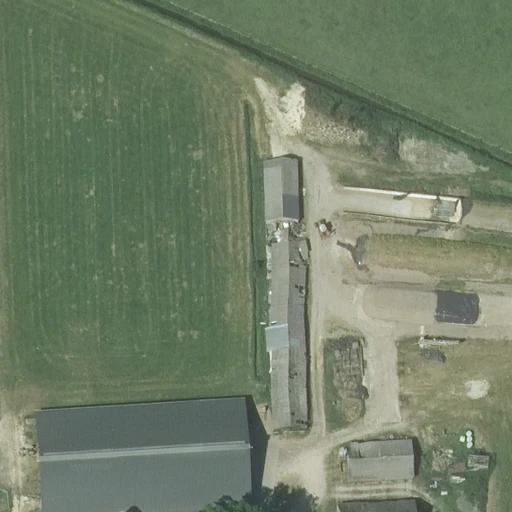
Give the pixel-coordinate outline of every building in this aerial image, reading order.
[(271,89),(267,102),(292,109),(295,96),(271,89)] [(295,165),(261,166),(270,434),(304,433),(295,165)] [(422,212),(460,219),(463,202),(425,195),(422,212)] [(330,353),(312,354),(313,390),(331,390),(330,353)] [(491,361),(477,362),(478,390),(492,390),(491,361)] [(246,511),(248,511),(242,406),(32,419),(37,511),(246,511)] [(474,425),(474,436),(494,435),(493,424),(474,425)] [(408,444),(344,449),(347,488),(411,483),(408,444)] [(293,475),(313,475),(314,451),(294,450),(293,475)] [(274,479),(274,511),(318,511),(317,478),(274,479)]
